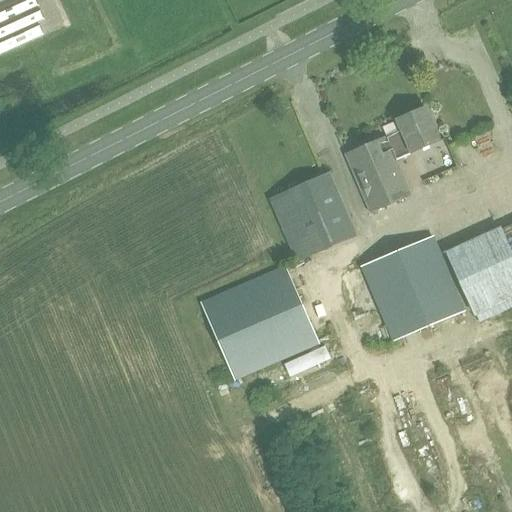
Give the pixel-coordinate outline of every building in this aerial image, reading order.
[(48,9),(43,0),(33,0),(0,15),(0,28),(1,31),(48,9)] [(411,196),(395,161),(393,154),(409,148),(411,154),(440,142),(425,108),(397,120),(403,134),(387,141),(385,138),(345,155),(370,214),(411,196)] [(358,237),(356,232),(331,173),(272,198),(299,262),(358,237)] [(511,239),(507,228),(446,254),(476,321),(511,305),(511,239)] [(433,238),(363,267),(394,341),(464,312),(433,238)] [(235,380),(318,344),(285,268),(202,304),(235,380)]
